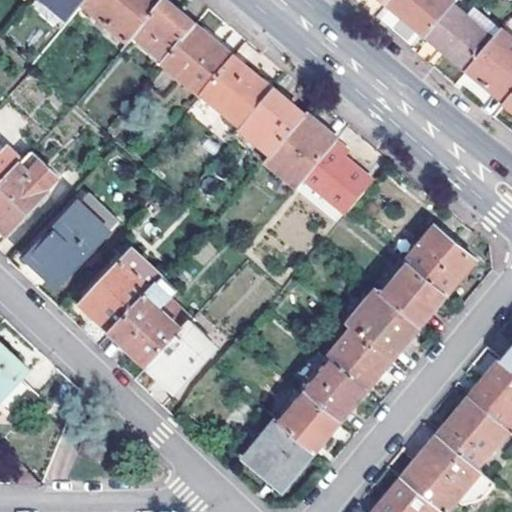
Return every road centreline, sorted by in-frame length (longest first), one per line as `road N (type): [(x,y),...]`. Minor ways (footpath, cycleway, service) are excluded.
road 1 (residential): [(0,282),(231,499)]
road 2 (secondary): [(511,197),(277,0)]
road 3 (residential): [(320,511),(511,280)]
road 4 (residential): [(0,501),(231,499)]
